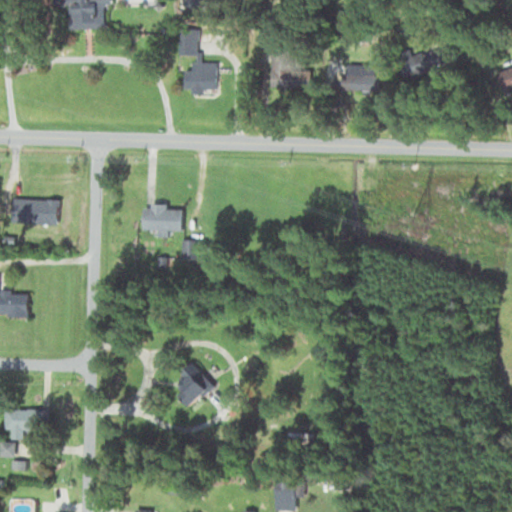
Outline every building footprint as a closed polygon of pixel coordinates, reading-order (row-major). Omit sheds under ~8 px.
[(57,0),(58,17),(69,17),(69,27),(100,27),(100,0),(57,0)] [(297,50),(272,50),(272,87),(311,87),(311,62),(297,62),(297,50)] [(190,91),(215,91),(215,62),(190,62),(190,91)] [(343,88),(376,88),(376,64),(343,64),(343,88)] [(511,90),(511,68),(499,78),(509,93),(511,90)] [(58,198),(23,198),(23,220),(58,220),(58,198)] [(158,234),(169,235),(169,228),(182,229),(183,205),(144,204),(144,227),(158,227),(158,234)] [(182,238),(182,258),(204,258),(204,238),(182,238)] [(28,290),(0,289),(0,313),(28,313),(28,290)] [(192,366),(172,378),(187,404),(207,392),(192,366)] [(10,429),(10,438),(24,438),(23,429),(42,428),(42,409),(4,409),(4,429),(10,429)] [(314,432),(287,432),(287,452),(314,452),(314,432)] [(0,457),(15,457),(15,440),(0,439),(0,457)]
